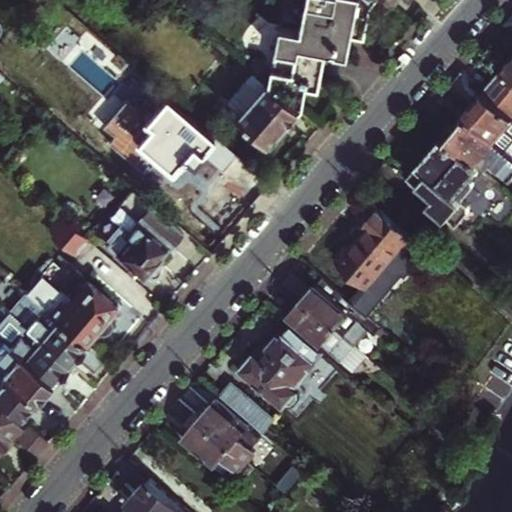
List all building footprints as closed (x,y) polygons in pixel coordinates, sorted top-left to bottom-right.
[(306,83),(320,85),(326,50),(345,53),(350,27),(365,30),(371,0),(218,0),(199,22),(238,56),(248,65),(257,73),(297,107),(302,100),(306,83)] [(511,52),(501,66),(511,75),(511,52)] [(511,75),(501,66),(462,111),(493,138),(511,116),(511,75)] [(297,107),(257,73),(227,109),(267,143),(298,107),(297,107)] [(199,122),(166,93),(155,106),(148,100),(139,110),(146,116),(132,133),(172,168),(187,151),(194,157),(214,135),(199,122)] [(446,137),(473,161),(485,148),(489,152),(491,159),(510,175),(511,172),(511,154),(505,148),(493,138),(462,111),(452,121),(447,117),(436,129),(446,137)] [(511,116),(493,138),(505,148),(511,139),(511,116)] [(446,137),(419,169),(442,189),(436,196),(465,222),(498,183),(494,179),(473,161),(446,137)] [(98,228),(108,237),(106,239),(119,251),(144,274),(147,271),(148,272),(153,274),(158,273),(161,269),(161,264),(159,260),(158,259),(161,255),(159,253),(171,240),(173,241),(184,228),(135,185),(98,228)] [(368,288),(356,303),(357,304),(371,316),(395,289),(381,278),(393,264),(409,277),(423,262),(413,253),(417,248),(411,243),(414,239),(388,217),(381,210),(374,211),(368,218),(369,223),(371,225),(352,247),(347,247),(337,258),(338,261),(368,288)] [(89,238),(62,215),(56,222),(55,235),(76,253),(89,238)] [(0,267),(8,274),(36,299),(44,289),(0,251),(0,267)] [(282,280),(305,299),(315,287),(292,268),(282,280)] [(51,312),(36,299),(8,274),(1,281),(14,293),(16,291),(24,298),(19,304),(32,315),(26,322),(70,360),(74,355),(93,371),(105,358),(86,342),(51,312)] [(315,287),(305,299),(362,348),(382,325),(371,316),(357,304),(356,303),(325,276),(315,287)] [(61,301),(51,312),(86,342),(96,330),(98,332),(101,333),(104,333),(107,331),(109,329),(110,326),(110,323),(110,321),(108,316),(117,306),(87,279),(67,302),(61,301)] [(305,299),(291,316),(359,375),(373,358),(362,348),(305,299)] [(9,342),(26,322),(13,311),(0,300),(0,334),(2,337),(3,337),(9,342)] [(13,311),(26,322),(32,315),(19,304),(13,311)] [(26,322),(9,342),(53,380),(62,370),(81,386),(89,377),(70,360),(26,322)] [(259,353),(255,354),(248,362),(249,366),(246,369),(285,403),(295,403),(301,396),(300,388),(301,386),(298,384),(325,351),(294,324),(287,332),(286,331),(266,354),(262,351),(259,353)] [(9,342),(3,337),(0,340),(0,368),(7,374),(0,382),(0,399),(21,417),(36,400),(53,380),(9,342)] [(222,394),(227,399),(253,421),(265,431),(277,418),(233,381),(222,394)] [(240,436),(253,421),(227,399),(224,402),(219,398),(213,405),(209,400),(196,414),(201,419),(249,460),(257,451),(240,436)] [(0,448),(21,425),(0,406),(0,448)] [(249,460),(201,419),(184,438),(215,465),(224,455),(241,469),(249,460)] [(50,442),(28,423),(17,436),(38,455),(50,442)] [(281,487),(288,494),(310,469),(305,465),(302,462),(281,487)] [(190,511),(150,477),(130,500),(143,511),(190,511)] [(143,511),(130,500),(120,511),(143,511)]
